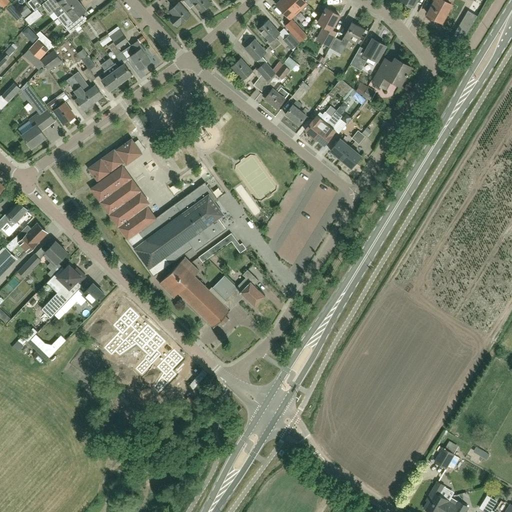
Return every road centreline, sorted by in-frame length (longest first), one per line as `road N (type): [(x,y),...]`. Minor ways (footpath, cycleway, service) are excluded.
road 1 (residential): [(233,383),(19,179)]
road 2 (primary): [(382,231),(511,22)]
road 3 (residential): [(358,198),(184,60)]
road 4 (primary): [(281,409),(382,231)]
road 5 (primary): [(382,231),(266,399)]
road 6 (residential): [(19,179),(184,60)]
road 7 (residential): [(358,198),(430,67)]
